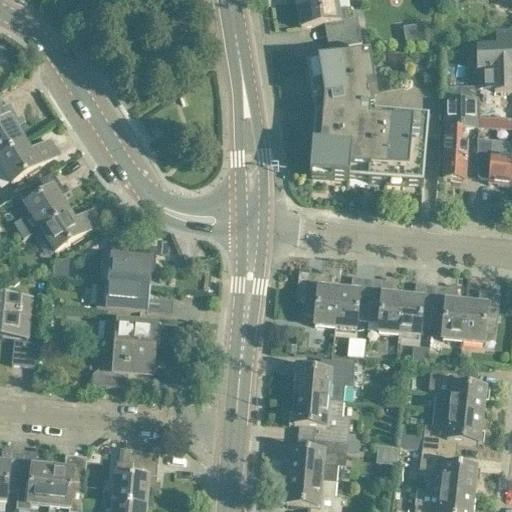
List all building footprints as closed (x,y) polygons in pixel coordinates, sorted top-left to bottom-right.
[(61,4),(52,0),(50,0),(47,9),(56,14),(61,4)] [(338,13),(335,0),(325,0),(298,5),(302,30),(300,30),(300,32),(330,27),(334,53),(362,48),(357,19),(348,21),(346,11),(338,13)] [(511,34),(496,35),(496,51),(475,52),(476,93),(499,93),(500,107),(477,108),(477,124),(496,123),(511,124),(511,34)] [(441,138),(440,86),(376,96),(323,105),(313,107),(314,118),(309,181),(405,189),(423,191),(427,137),(441,138)] [(447,131),(442,184),(466,186),(469,147),(459,146),(460,131),(476,131),(475,103),(445,103),(445,131),(447,131)] [(0,162),(24,147),(15,132),(22,128),(9,107),(2,110),(0,105),(0,162)] [(31,157),(24,147),(0,162),(0,168),(12,187),(58,159),(49,146),(31,157)] [(511,148),(480,146),(478,176),(489,177),(488,188),(511,190),(511,148)] [(40,234),(68,216),(59,202),(66,197),(53,176),(18,198),(40,234)] [(55,257),(101,228),(93,215),(75,227),(68,216),(40,234),(55,257)] [(156,251),(114,247),(110,288),(142,291),(143,275),(154,276),(156,251)] [(316,320),(315,330),(334,332),(339,294),(328,293),(329,277),(328,277),(328,279),(299,276),(296,303),(305,304),(304,319),(316,320)] [(367,326),(371,283),(352,281),(350,295),(339,294),(334,332),(354,334),(355,325),(367,326)] [(398,339),(402,301),(391,299),(393,283),(392,283),(392,286),(371,283),(367,326),(369,327),(368,336),(398,339)] [(141,305),(142,291),(110,288),(99,287),(96,309),(108,311),(107,313),(172,319),(173,306),(147,304),(146,306),(141,305)] [(431,332),(435,290),(415,288),(414,302),(402,301),(398,339),(419,341),(420,331),(431,332)] [(455,292),(435,290),(431,332),(442,334),(441,343),(462,345),(466,308),(455,306),(456,290),(455,290),(455,292)] [(478,309),(466,308),(462,345),(483,347),(484,338),(496,339),(500,297),(479,295),(478,309)] [(31,306),(4,303),(1,335),(17,337),(16,343),(14,343),(11,369),(36,372),(39,347),(27,346),(31,306)] [(181,345),(183,332),(106,325),(104,351),(115,352),(148,355),(149,340),(155,340),(155,342),(181,345)] [(147,370),(148,355),(115,352),(114,369),(108,368),(94,381),(92,390),(155,395),(157,371),(147,370)] [(298,374),(295,402),(328,405),(342,407),(344,391),(352,391),(355,367),(329,364),(328,377),(298,374)] [(456,377),(430,375),(428,400),(436,401),(434,416),(481,422),(485,393),(455,390),(456,377)] [(295,402),(293,430),(323,433),(322,445),(347,447),(348,439),(349,423),(341,422),(342,407),(328,405),(295,402)] [(478,449),(481,422),(434,416),(432,432),(424,431),(421,455),(447,458),(449,446),(478,449)] [(348,439),(347,447),(359,448),(359,439),(348,439)] [(291,454),(288,482),(320,485),(336,486),(337,471),(345,471),(346,456),(347,447),(322,445),(321,457),(291,454)] [(347,447),(346,456),(358,457),(359,448),(347,447)] [(122,466),(117,466),(113,508),(145,511),(147,494),(158,495),(158,494),(155,493),(159,456),(123,452),(122,466)] [(18,497),(22,455),(2,453),(1,467),(0,466),(0,505),(6,506),(7,496),(18,497)] [(49,510),(53,472),(41,471),(43,455),(42,455),(42,457),(22,455),(18,497),(17,511),(24,511),(28,511),(29,508),(49,510)] [(446,469),(447,458),(421,455),(419,480),(441,482),(439,497),(472,501),(476,473),(446,469)] [(64,474),(53,472),(49,510),(65,511),(81,511),(83,504),(87,462),(66,460),(64,474)] [(288,482),(286,510),(304,511),(341,511),(342,503),(334,502),(336,486),(320,485),(288,482)] [(471,511),(472,501),(439,497),(416,494),(413,511),(471,511)]
